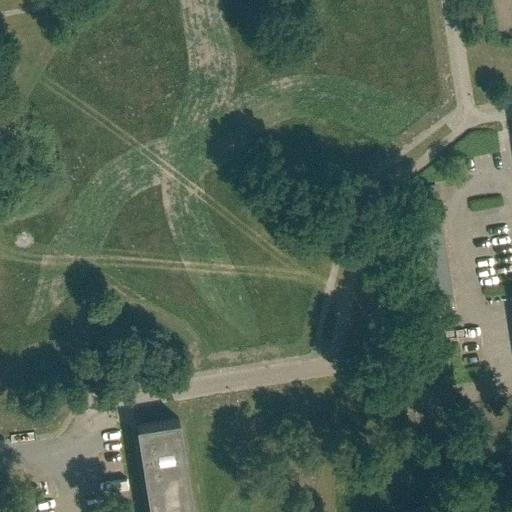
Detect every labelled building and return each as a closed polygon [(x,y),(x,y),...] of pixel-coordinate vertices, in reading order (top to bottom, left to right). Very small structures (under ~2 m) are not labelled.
[(416,196),(436,193),(434,182),(414,185),(416,196)] [(418,208),(438,205),(436,193),(416,196),(418,208)] [(420,220),(439,216),(438,205),(418,208),(420,220)] [(421,231),(441,228),(439,216),(420,220),(421,231)] [(423,243),(443,240),(441,228),(421,231),(423,243)] [(425,254),(445,251),(443,240),(423,243),(425,254)] [(427,266),(447,263),(445,251),(425,254),(427,266)] [(429,277),(449,274),(447,263),(427,266),(429,277)] [(430,289),(450,286),(449,274),(429,277),(430,289)] [(450,286),(430,289),(432,302),(437,301),(452,298),(450,286)] [(147,489),(189,482),(179,418),(137,425),(147,489)] [(150,511),(193,511),(189,482),(147,489),(150,511)]
